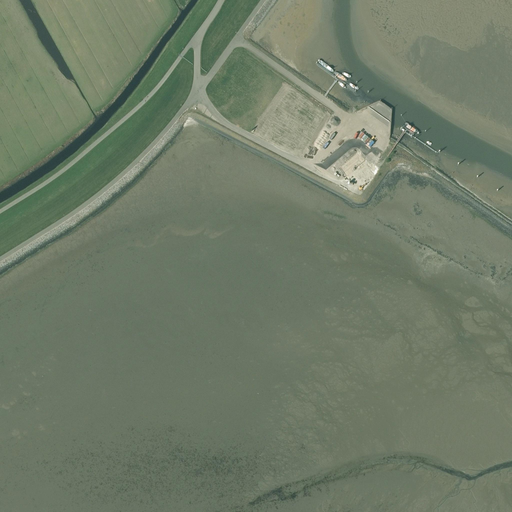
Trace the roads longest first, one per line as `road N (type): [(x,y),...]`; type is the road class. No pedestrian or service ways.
road 1 (unclassified): [(200,35),(141,107),(0,213)]
road 2 (unclassified): [(0,263),(107,192),(201,88)]
